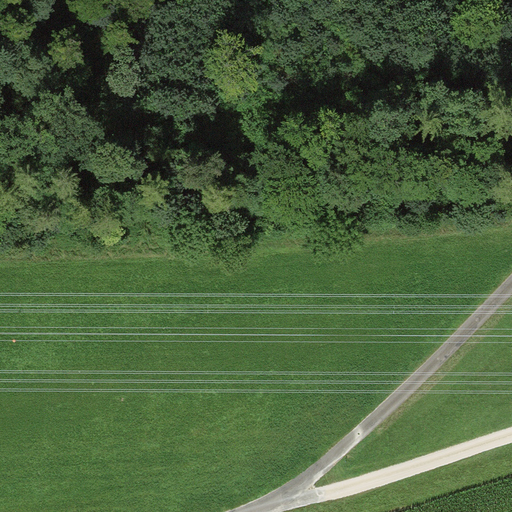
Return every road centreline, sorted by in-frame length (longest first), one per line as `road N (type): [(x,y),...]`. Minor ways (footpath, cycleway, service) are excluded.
road 1 (track): [(294,497),(511,279)]
road 2 (track): [(511,433),(250,511)]
